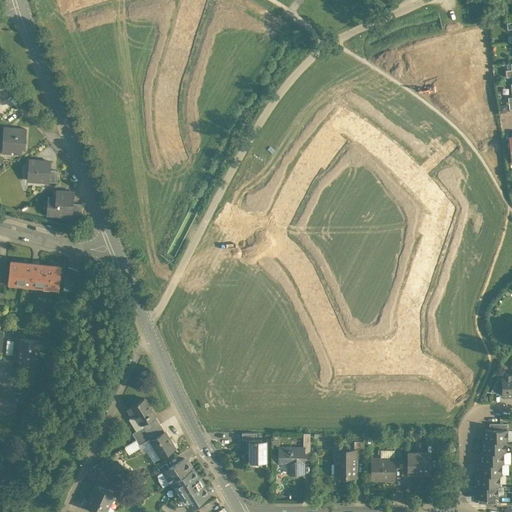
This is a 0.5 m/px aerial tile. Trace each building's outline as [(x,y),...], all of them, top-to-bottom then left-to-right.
[(27,129),(4,127),(2,152),(12,152),(12,146),(26,147),(27,129)] [(51,161),(28,159),(27,179),(49,181),(50,170),(51,161)] [(58,170),(50,170),(49,181),(57,182),(58,170)] [(74,193),(56,191),(55,198),(47,197),(45,213),(62,215),(63,212),(71,213),(73,204),(74,193)] [(80,205),(73,204),(71,213),(71,217),(78,218),(80,205)] [(33,285),(35,262),(32,261),(32,263),(11,261),(11,260),(10,260),(8,282),(33,285)] [(35,262),(33,285),(34,285),(43,286),(58,287),(60,265),(59,265),(39,263),(39,262),(35,262)] [(79,270),(68,267),(64,277),(76,281),(79,270)] [(76,281),(64,277),(61,287),(73,291),(76,281)] [(38,339),(20,338),(18,362),(36,363),(38,339)] [(217,428),(243,429),(232,408),(259,395),(250,376),(245,378),(230,340),(203,352),(220,390),(203,397),(217,428)] [(5,355),(13,356),(14,341),(7,341),(5,355)] [(511,373),(502,374),(502,378),(502,392),(502,396),(511,395),(511,373)] [(498,378),(490,392),(502,392),(502,378),(498,378)] [(34,380),(21,379),(20,386),(34,387),(34,380)] [(34,387),(20,386),(19,393),(33,394),(34,387)] [(16,391),(0,389),(0,407),(14,409),(16,391)] [(157,418),(144,398),(127,408),(133,416),(135,414),(143,426),(157,418)] [(127,420),(134,431),(143,426),(135,414),(133,416),(127,420)] [(157,418),(143,426),(134,431),(132,432),(136,439),(160,424),(157,418)] [(160,424),(136,439),(139,444),(144,441),(149,438),(150,439),(165,430),(160,424)] [(489,429),(485,429),(485,440),(505,440),(507,440),(507,429),(489,429)] [(165,430),(150,439),(161,457),(176,447),(171,440),(165,430)] [(150,439),(149,438),(144,441),(154,458),(155,460),(160,457),(150,439)] [(128,451),(139,444),(136,439),(125,446),(128,451)] [(256,439),(247,439),(247,449),(249,449),(248,461),(267,461),(267,439),(256,439)] [(363,440),(354,440),(354,450),(355,450),(355,456),(363,456),(363,440)] [(505,440),(485,440),(483,440),(483,452),(503,451),(503,452),(505,452),(505,440)] [(304,447),(279,447),(279,459),(289,459),(289,472),(292,473),(292,475),(293,478),(298,478),(299,475),(299,473),(303,473),(303,462),(304,462),(304,447)] [(354,450),(336,450),(336,474),(354,474),(355,456),(355,450),(354,450)] [(430,451),(407,451),(407,463),(407,472),(408,472),(431,472),(431,455),(431,451),(430,451)] [(503,451),(483,452),(481,452),(481,463),(501,463),(503,463),(503,452),(503,451)] [(169,468),(164,471),(170,482),(171,481),(192,469),(191,469),(190,466),(191,465),(189,461),(187,462),(185,458),(169,468)] [(382,458),(371,458),(371,479),(394,479),(394,461),(394,458),(382,458)] [(166,462),(158,467),(161,473),(164,471),(169,468),(166,462)] [(127,472),(116,463),(106,474),(110,478),(112,476),(119,482),(127,472)] [(501,463),(481,463),(479,463),(479,474),(499,474),(501,474),(501,463)] [(199,478),(193,468),(191,469),(192,469),(171,481),(175,486),(173,487),(174,488),(175,487),(184,502),(183,502),(183,503),(184,502),(188,508),(209,495),(202,484),(203,484),(200,478),(199,478)] [(499,474),(479,474),(477,474),(477,486),(497,486),(499,486),(499,474)] [(112,493),(96,486),(87,507),(98,511),(103,511),(107,504),(112,493)] [(497,486),(477,486),(475,486),(475,497),(497,497),(497,486)] [(175,487),(174,488),(173,489),(173,491),(173,493),(175,496),(176,499),(178,501),(180,502),(181,503),(183,502),(184,502),(175,487)]
